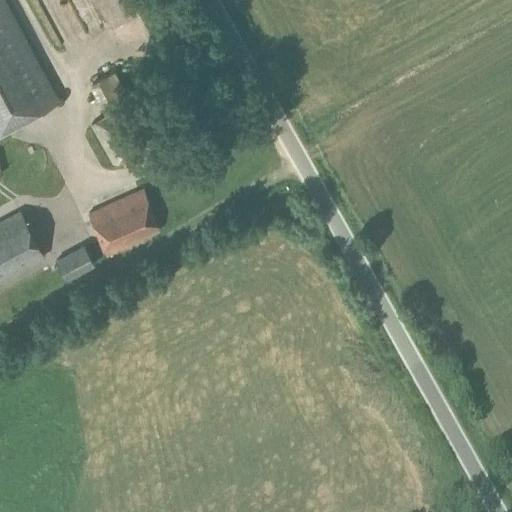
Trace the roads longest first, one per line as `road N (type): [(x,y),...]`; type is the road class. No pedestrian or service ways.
road 1 (unclassified): [(500,511),(207,0)]
road 2 (track): [(0,334),(300,160)]
